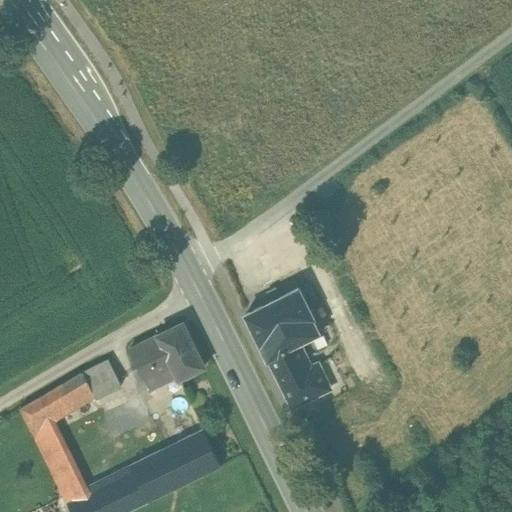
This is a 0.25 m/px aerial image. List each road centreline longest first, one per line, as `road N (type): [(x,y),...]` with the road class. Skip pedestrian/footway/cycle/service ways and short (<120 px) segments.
road 1 (track): [(197,282),(214,251),(312,188),(511,36)]
road 2 (primary): [(11,0),(197,282)]
road 3 (primary): [(197,282),(311,511)]
road 4 (unclassified): [(0,404),(197,282)]
